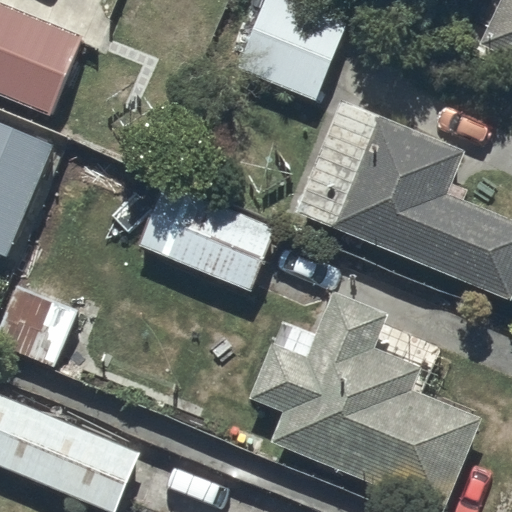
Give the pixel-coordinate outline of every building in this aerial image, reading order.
[(10,0),(0,0),(0,87),(49,107),(81,28),(10,0)] [(330,0),(262,0),(238,60),(318,93),(350,13),(329,4),(330,0)] [(511,0),(493,0),(482,23),(488,26),(484,34),(511,48),(511,0)] [(467,140),(341,92),(298,203),(511,284),(511,211),(449,188),(467,140)] [(50,144),(0,125),(0,251),(9,255),(50,144)] [(168,174),(142,237),(255,284),(282,221),(168,174)] [(286,402),(274,434),(446,500),(483,407),(431,386),(447,345),(384,321),(392,300),(334,278),(316,325),(292,316),(283,338),(275,335),(254,390),(286,402)] [(36,285),(11,343),(56,362),(80,304),(36,285)] [(143,445),(0,385),(0,456),(118,505),(143,445)]
